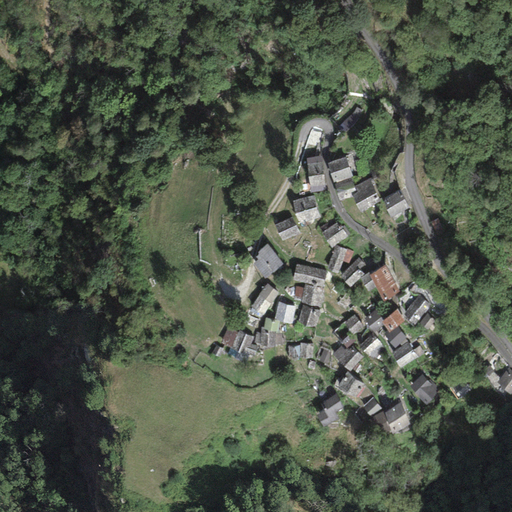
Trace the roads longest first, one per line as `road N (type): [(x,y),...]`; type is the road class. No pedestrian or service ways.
road 1 (unclassified): [(351,0),(405,103),(412,187),(438,259),(511,350)]
road 2 (track): [(0,47),(40,91),(48,128),(42,166),(55,173),(68,100),(48,17)]
road 3 (track): [(180,0),(228,93),(211,221),(216,266)]
road 4 (track): [(327,127),(342,117),(355,85),(350,63),(321,25),(318,0)]
